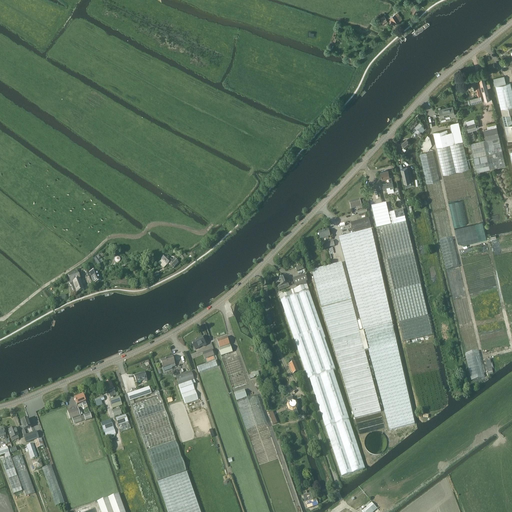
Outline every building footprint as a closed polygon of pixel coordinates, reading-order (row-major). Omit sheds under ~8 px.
[(393,26),(402,20),(397,13),(388,19),(393,26)] [(506,84),(504,76),(493,79),(495,86),(501,110),(505,126),(508,141),(511,139),(511,122),(510,114),(511,113),(511,91),(510,83),(506,84)] [(470,90),(479,87),(476,78),(467,80),(470,90)] [(490,100),(486,88),(490,87),(489,84),(485,85),(484,78),(479,80),(485,101),(490,100)] [(471,105),(482,102),(481,97),(470,99),(471,105)] [(441,118),(455,115),(453,106),(439,109),(441,118)] [(416,119),(408,126),(415,132),(415,131),(417,133),(419,131),(423,128),(421,125),(422,125),(416,119)] [(474,119),(466,121),(467,125),(469,132),(467,132),(468,136),(470,136),(471,141),(475,140),(473,135),(474,134),(472,130),(477,129),(474,119)] [(447,130),(433,133),(436,148),(443,175),(469,169),(463,142),(459,123),(450,124),(452,132),(448,133),(447,130)] [(477,173),(506,167),(499,137),(497,127),(483,130),(486,140),(470,143),(477,173)] [(425,136),(419,145),(427,152),(432,145),(431,140),(425,136)] [(405,149),(411,144),(407,139),(401,144),(405,149)] [(426,183),(439,180),(433,151),(419,154),(426,183)] [(407,166),(401,167),(404,184),(411,183),(407,166)] [(388,170),(380,172),(382,180),(388,178),(389,183),(392,182),(391,176),(390,176),(388,170)] [(389,183),(383,184),(384,190),(387,189),(388,194),(394,192),(393,188),(394,188),(393,182),(392,182),(389,183)] [(362,209),(359,200),(349,202),(351,210),(357,209),(358,215),(367,213),(366,208),(362,209)] [(449,203),(454,227),(467,225),(461,201),(449,203)] [(371,207),(374,216),(386,214),(383,204),(371,207)] [(433,212),(439,242),(452,239),(446,209),(433,212)] [(398,323),(428,316),(403,210),(386,214),(374,216),(398,323)] [(353,233),(371,228),(368,218),(351,223),(353,233)] [(363,331),(368,350),(389,430),(415,424),(392,323),(372,229),(339,238),(363,331)] [(326,249),(335,247),(333,240),(329,241),(328,238),(330,237),(328,230),(318,232),(320,240),(325,238),(326,242),(324,243),(326,249)] [(161,259),(161,260),(158,263),(164,268),(167,265),(168,264),(173,268),(178,263),(174,259),(172,262),(165,255),(161,259)] [(94,259),(98,265),(103,262),(99,256),(94,259)] [(360,333),(360,332),(352,300),(351,300),(342,263),(312,271),(321,308),(322,308),(355,419),(381,412),(365,351),(362,342),(361,337),(360,333)] [(450,270),(448,269),(447,273),(450,286),(451,282),(453,287),(453,284),(457,283),(457,282),(459,281),(452,280),(453,275),(454,277),(456,278),(456,275),(455,277),(454,274),(450,274),(454,273),(453,269),(450,270)] [(100,280),(96,270),(89,273),(93,282),(95,282),(100,280)] [(83,289),(80,280),(79,280),(77,272),(68,276),(71,283),(70,283),(70,286),(71,285),(74,291),(76,290),(77,292),(83,289)] [(365,469),(333,371),(335,370),(324,339),(325,338),(309,290),(307,285),(306,282),(307,282),(305,275),(292,279),(295,286),(290,287),(291,290),(278,294),(280,300),(308,380),(309,379),(325,427),(326,427),(342,477),(365,469)] [(89,276),(80,280),(83,289),(89,287),(88,285),(92,284),(89,276)] [(285,282),(284,278),(275,281),(278,288),(282,287),(283,289),(287,287),(288,286),(287,284),(290,283),(289,280),(285,282)] [(453,297),(459,327),(472,325),(466,295),(453,297)] [(428,316),(398,323),(403,342),(432,335),(428,316)] [(361,337),(362,342),(365,351),(368,350),(363,331),(360,332),(360,333),(361,337)] [(203,347),(206,345),(202,337),(198,339),(198,340),(191,343),(195,350),(202,347),(203,347)] [(232,353),(232,352),(227,337),(215,341),(218,350),(219,349),(221,357),(232,353)] [(464,351),(470,377),(484,375),(478,348),(464,351)] [(212,349),(202,353),(205,360),(215,356),(212,349)] [(221,357),(232,390),(248,385),(236,351),(232,352),(232,353),(221,357)] [(172,357),(160,361),(163,368),(171,366),(171,368),(175,367),(174,365),(172,357)] [(490,359),(485,360),(488,375),(493,374),(490,359)] [(215,360),(197,367),(199,373),(218,366),(215,360)] [(293,374),(298,372),(294,363),(289,365),(293,374)] [(191,380),(194,380),(191,371),(176,377),(178,385),(191,380)] [(252,374),(249,375),(250,379),(254,378),(254,377),(260,375),(258,371),(255,372),(254,371),(252,372),(252,374)] [(147,381),(144,373),(134,376),(137,383),(144,381),(144,382),(147,381)] [(191,380),(178,385),(185,404),(198,400),(191,380)] [(113,389),(110,381),(104,384),(107,391),(110,398),(111,398),(111,399),(110,400),(112,409),(122,406),(119,397),(113,398),(113,397),(116,396),(113,389)] [(151,394),(149,387),(127,394),(127,395),(125,395),(128,406),(131,405),(157,481),(186,471),(158,392),(151,394)] [(247,398),(246,395),(244,390),(233,394),(237,402),(236,402),(274,511),(297,511),(257,395),(247,398)] [(82,395),(74,399),(77,405),(80,404),(80,405),(82,405),(83,407),(84,409),(88,408),(82,395)] [(94,399),(97,407),(101,405),(100,402),(104,400),(103,396),(94,399)] [(295,417),(298,416),(295,409),(297,406),(296,404),(293,402),(290,403),(289,406),(290,409),(293,410),(295,417)] [(70,419),(80,416),(77,408),(67,411),(70,419)] [(114,417),(121,415),(119,409),(112,411),(114,417)] [(85,421),(92,419),(89,413),(83,415),(83,416),(72,419),(74,424),(85,421)] [(125,415),(116,418),(121,433),(130,429),(125,415)] [(23,430),(31,428),(28,419),(21,422),(23,430)] [(111,420),(101,423),(106,438),(116,434),(111,420)] [(15,428),(8,431),(11,439),(18,436),(15,428)] [(26,443),(38,438),(36,431),(26,435),(25,431),(22,432),(26,443)] [(387,445),(387,443),(387,441),(386,439),(385,437),(384,436),(382,434),(381,433),(379,432),(377,432),(374,432),(372,433),(371,434),(369,435),(367,436),(366,438),(366,440),(365,442),(365,444),(366,446),(366,448),(367,450),(369,451),(371,453),(372,453),(374,454),(377,454),(379,454),(381,453),(382,452),(384,451),(385,449),(386,447),(387,445)] [(42,465),(49,462),(41,438),(34,441),(42,465)] [(31,459),(37,457),(32,444),(27,446),(31,459)] [(6,458),(10,457),(7,447),(0,449),(0,456),(5,454),(6,458)] [(19,451),(17,452),(11,453),(11,454),(24,491),(33,489),(19,451)] [(10,457),(6,458),(1,460),(13,494),(22,491),(10,457)] [(33,460),(35,468),(42,466),(40,458),(33,460)] [(55,506),(64,503),(51,465),(42,468),(55,506)] [(167,511),(199,511),(186,472),(158,482),(167,511)] [(311,493),(303,496),(305,503),(306,503),(308,509),(318,505),(316,499),(313,500),(311,493)] [(124,511),(118,495),(97,503),(100,511),(124,511)] [(371,502),(362,511),(373,511),(377,509),(371,502)]
